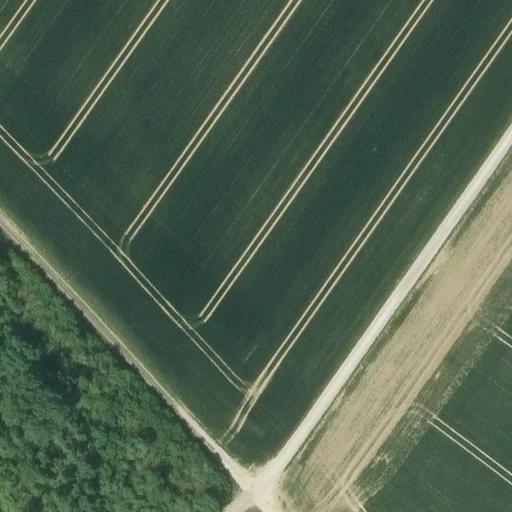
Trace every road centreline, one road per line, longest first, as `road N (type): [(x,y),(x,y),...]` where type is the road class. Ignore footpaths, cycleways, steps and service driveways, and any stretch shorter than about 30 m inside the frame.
road 1 (track): [(259,499),(511,142)]
road 2 (track): [(259,499),(0,227)]
